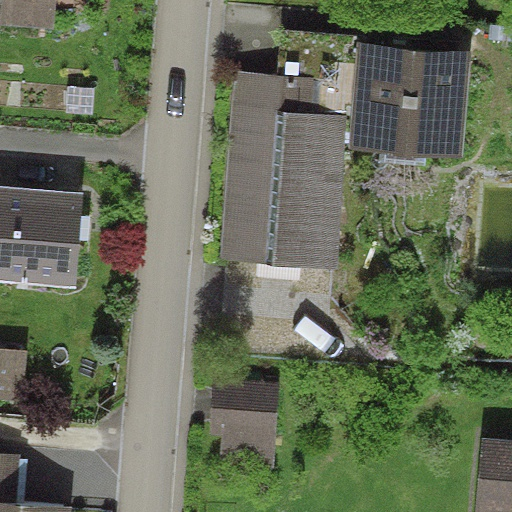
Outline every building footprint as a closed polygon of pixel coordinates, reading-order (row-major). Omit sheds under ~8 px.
[(46,0),(0,0),(0,18),(45,23),(46,0)] [(448,148),(456,55),(362,47),(361,67),(333,64),(331,82),(338,83),(337,101),(356,103),(353,140),(448,148)] [(337,101),(338,83),(331,82),(234,74),(221,258),(328,265),(337,101)] [(0,271),(67,277),(73,201),(0,194),(0,271)] [(272,390),(211,385),(208,431),(221,432),(219,463),(267,466),(272,390)] [(511,511),(511,444),(478,441),(472,511),(511,511)] [(0,511),(58,511),(59,508),(0,502),(0,486),(6,487),(8,458),(0,456),(0,511)]
